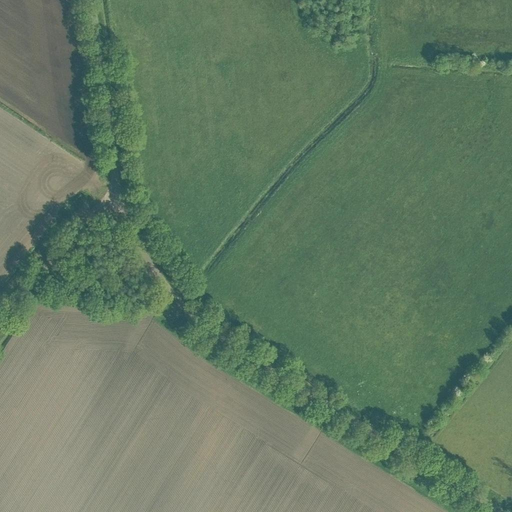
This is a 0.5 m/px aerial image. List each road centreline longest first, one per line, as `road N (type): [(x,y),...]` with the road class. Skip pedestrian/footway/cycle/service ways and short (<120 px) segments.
road 1 (unclassified): [(500,511),(209,330),(133,237),(117,191)]
road 2 (unclassified): [(117,191),(91,0)]
road 3 (unclassified): [(0,323),(117,191)]
